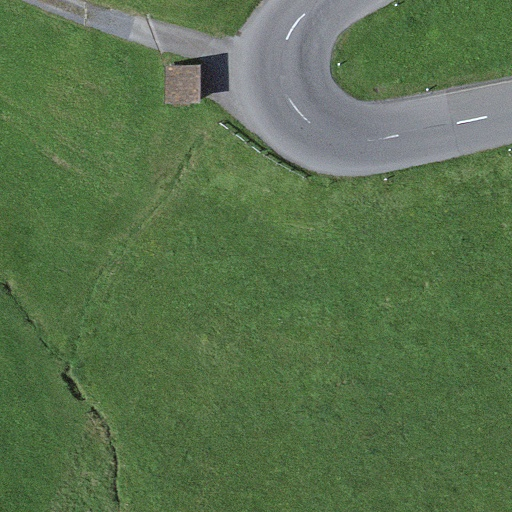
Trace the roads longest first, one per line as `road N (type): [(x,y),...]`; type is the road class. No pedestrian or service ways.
road 1 (tertiary): [(329,0),(291,27),(275,80),(307,118),(396,134),(511,112)]
road 2 (track): [(42,0),(275,80)]
